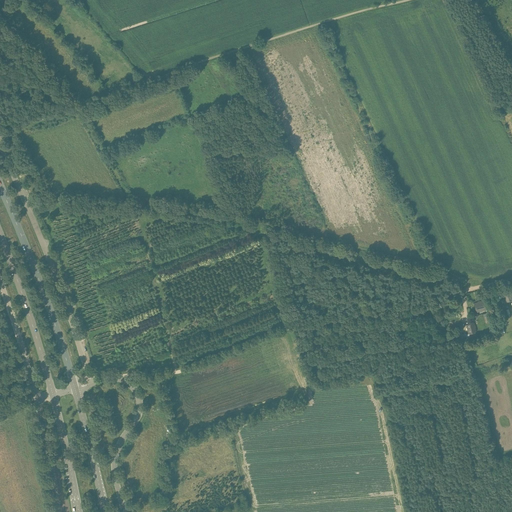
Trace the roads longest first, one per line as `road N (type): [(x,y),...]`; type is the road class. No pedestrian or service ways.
road 1 (track): [(113,378),(182,368),(281,326),(482,286)]
road 2 (unclassified): [(94,380),(0,142)]
road 3 (secondary): [(73,388),(0,188)]
road 4 (unclassified): [(124,511),(114,461),(138,416),(138,396),(123,380),(94,380)]
road 5 (secondary): [(0,237),(52,394)]
road 6 (secondary): [(104,511),(73,388)]
road 7 (unclassified): [(0,278),(36,399)]
road 8 (secondary): [(52,394),(78,511)]
